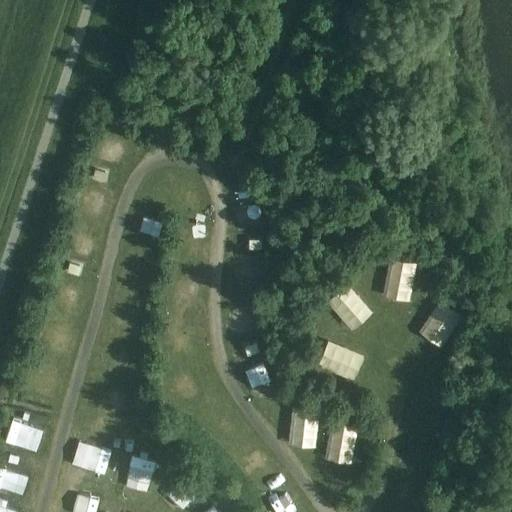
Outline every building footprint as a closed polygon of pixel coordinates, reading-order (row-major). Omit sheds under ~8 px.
[(142,212),(138,233),(159,237),(163,216),(142,212)] [(73,253),(86,254),(87,239),(74,238),(73,253)] [(363,264),(342,269),(346,285),(367,281),(363,264)] [(47,344),(69,348),(73,327),(51,323),(47,344)] [(187,401),(204,389),(189,370),(173,382),(187,401)] [(258,392),(274,388),(270,370),(254,374),(258,392)] [(118,385),(118,405),(140,405),(140,385),(118,385)] [(281,416),(300,428),(310,413),(290,400),(281,416)] [(212,416),(223,436),(237,428),(226,409),(212,416)] [(395,458),(423,467),(430,444),(402,435),(395,458)] [(0,511),(13,511),(15,499),(0,497),(0,511)]
